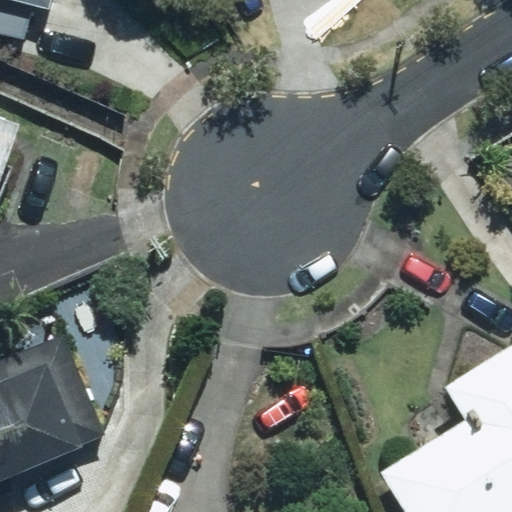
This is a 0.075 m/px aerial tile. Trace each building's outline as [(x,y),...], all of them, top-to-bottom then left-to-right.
[(0,0),(0,34),(30,41),(37,7),(50,10),(52,0),(0,0)] [(0,208),(33,131),(0,116),(0,208)] [(511,159),(492,177),(511,198),(511,159)] [(61,343),(0,366),(0,480),(99,444),(61,343)] [(375,466),(404,511),(511,511),(511,350),(436,400),(448,418),(375,466)]
